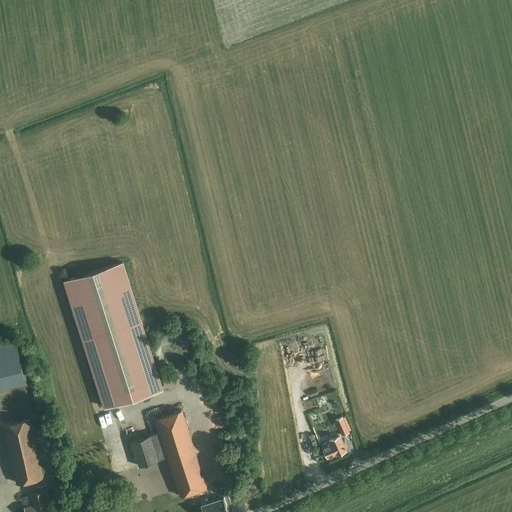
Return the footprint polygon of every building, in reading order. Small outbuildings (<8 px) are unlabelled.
[(163,388),(123,261),(64,280),(104,407),(163,388)] [(0,389),(24,384),(15,344),(0,347),(0,389)] [(199,393),(214,391),(213,375),(197,376),(199,393)] [(212,403),(220,430),(227,428),(219,401),(212,403)] [(181,496),(206,487),(181,410),(156,418),(160,432),(131,442),(139,466),(168,457),(181,496)] [(343,417),(336,420),(343,435),(350,432),(343,417)] [(16,483),(43,477),(29,418),(3,424),(16,483)] [(128,433),(114,436),(120,470),(135,467),(128,433)] [(347,450),(341,435),(330,440),(322,443),(324,447),(323,447),(328,458),(336,454),(336,455),(347,450)] [(171,475),(163,478),(161,470),(153,473),(159,491),(175,486),(171,475)] [(226,490),(224,480),(217,482),(220,492),(226,490)] [(203,511),(228,511),(224,497),(221,498),(216,482),(209,484),(209,486),(206,487),(211,501),(201,504),(203,511)] [(48,511),(47,502),(44,491),(31,494),(33,505),(25,507),(26,511),(48,511)] [(166,501),(178,497),(176,491),(164,495),(166,501)]
